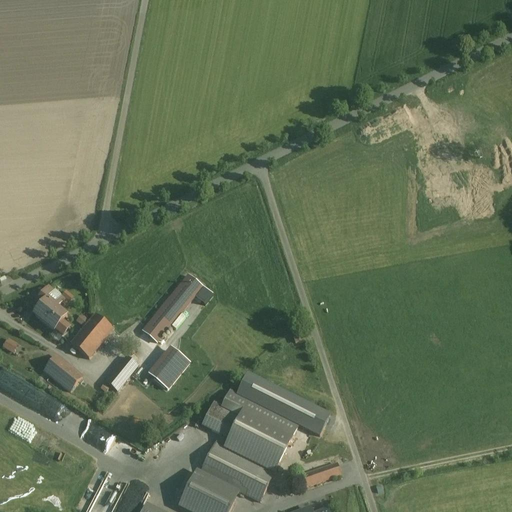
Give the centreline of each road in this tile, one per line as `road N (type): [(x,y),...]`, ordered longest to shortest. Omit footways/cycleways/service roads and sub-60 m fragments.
road 1 (unclassified): [(378,511),(259,162)]
road 2 (unclassified): [(511,35),(259,162)]
road 3 (unclassified): [(103,239),(147,0)]
road 4 (unclassified): [(259,162),(103,239)]
road 5 (track): [(365,473),(511,447)]
